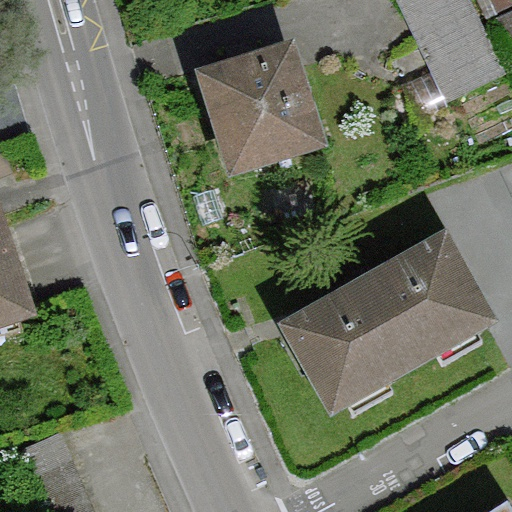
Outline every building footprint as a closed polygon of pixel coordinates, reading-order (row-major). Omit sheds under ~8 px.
[(465,0),(395,0),(445,101),(502,73),(465,0)] [(231,181),(324,150),(290,47),(197,77),(231,181)] [(0,215),(0,326),(32,317),(0,215)] [(487,328),(494,324),(442,235),(279,328),(307,376),(331,417),(346,408),(389,384),(436,357),(477,334),(487,328)] [(92,511),(60,435),(15,454),(39,511),(92,511)]
